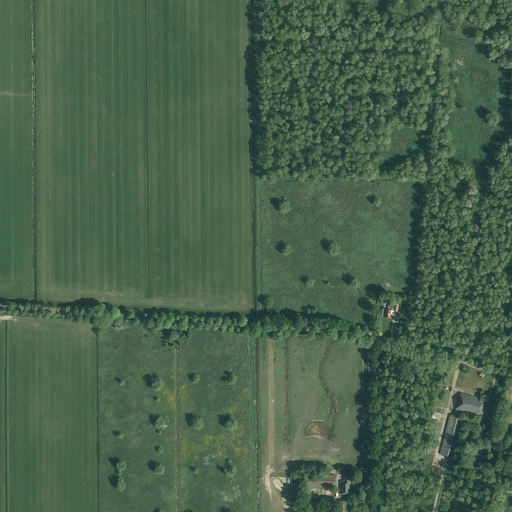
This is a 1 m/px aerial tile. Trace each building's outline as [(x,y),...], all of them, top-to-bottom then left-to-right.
[(384,317),(390,318),(391,310),(397,311),(398,304),(395,303),(394,306),(388,305),(387,309),(386,309),(385,314),(384,314),(384,316),(384,317)] [(480,427),(481,420),(465,416),(464,419),(460,418),(461,413),(482,418),(486,402),(488,402),(490,396),(480,393),(479,398),(461,393),(459,398),(459,397),(454,417),(450,415),(440,454),(454,458),(463,422),(480,427)] [(305,475),(305,487),(335,487),(335,475),(305,475)] [(344,476),(344,481),(340,481),(340,494),(350,494),(350,475),(344,476)] [(336,511),(348,511),(348,501),(336,501),(336,511)]
